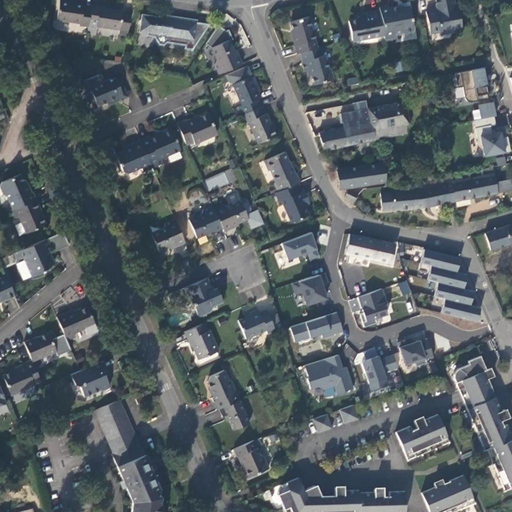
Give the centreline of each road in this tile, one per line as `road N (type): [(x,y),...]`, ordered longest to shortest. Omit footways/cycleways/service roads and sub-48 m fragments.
road 1 (residential): [(129,300),(217,511)]
road 2 (residential): [(250,0),(339,210)]
road 3 (residential): [(339,210),(332,259),(351,332),(372,336),(412,324)]
road 4 (residential): [(61,154),(202,93)]
road 5 (residential): [(0,339),(108,250)]
